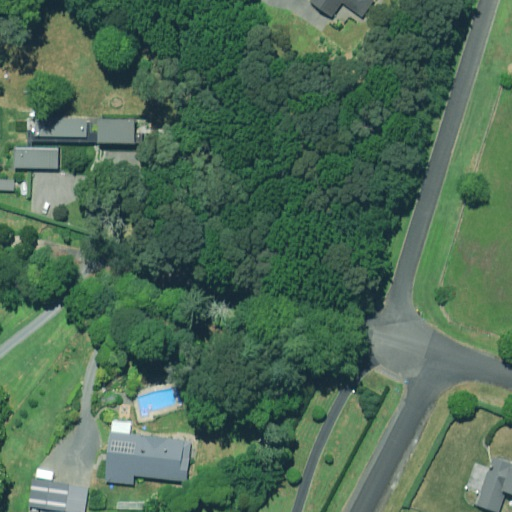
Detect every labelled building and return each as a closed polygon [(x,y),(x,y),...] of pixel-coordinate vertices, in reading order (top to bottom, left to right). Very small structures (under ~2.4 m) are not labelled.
[(315,0),(312,7),(335,20),(342,8),(365,21),(376,0),(315,0)] [(138,119),(103,118),(102,144),(138,145),(138,119)] [(91,121),(39,120),(39,137),(90,139),(91,121)] [(61,170),(61,150),(18,149),(17,169),(61,170)] [(17,182),(0,180),(0,191),(16,193),(17,182)] [(133,424),(115,422),(109,483),(136,485),(137,477),(190,482),(194,442),(132,436),(133,424)] [(511,464),(497,459),(480,506),(495,511),(501,511),(508,494),(511,494),(511,464)] [(40,479),(26,475),(21,497),(36,500),(40,479)] [(87,511),(94,492),(72,485),(66,506),(86,511),(87,511)]
